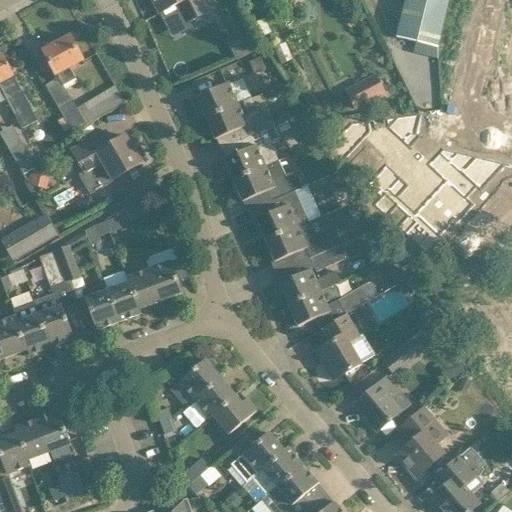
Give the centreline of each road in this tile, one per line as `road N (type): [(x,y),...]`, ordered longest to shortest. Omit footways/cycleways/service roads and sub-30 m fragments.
road 1 (residential): [(224,315),(184,179),(108,0)]
road 2 (residential): [(387,511),(224,315)]
road 3 (residential): [(122,511),(133,471),(106,362)]
road 4 (residential): [(106,362),(224,315)]
